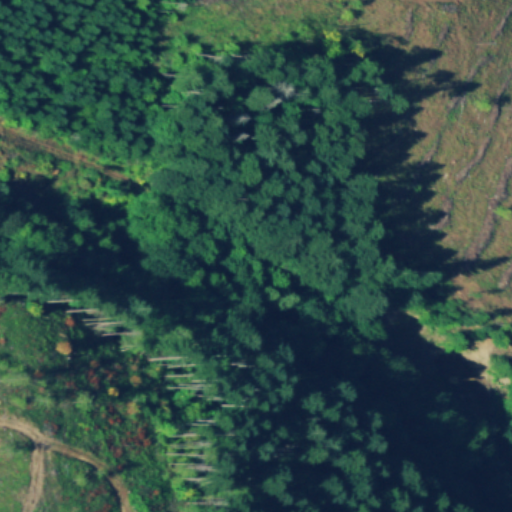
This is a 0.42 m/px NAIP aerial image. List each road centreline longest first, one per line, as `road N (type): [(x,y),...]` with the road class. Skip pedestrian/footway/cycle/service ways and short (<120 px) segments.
road 1 (track): [(511,457),(416,361),(272,248),(201,228),(0,198)]
road 2 (track): [(272,248),(112,167),(0,129)]
road 3 (track): [(25,437),(92,465),(112,511)]
